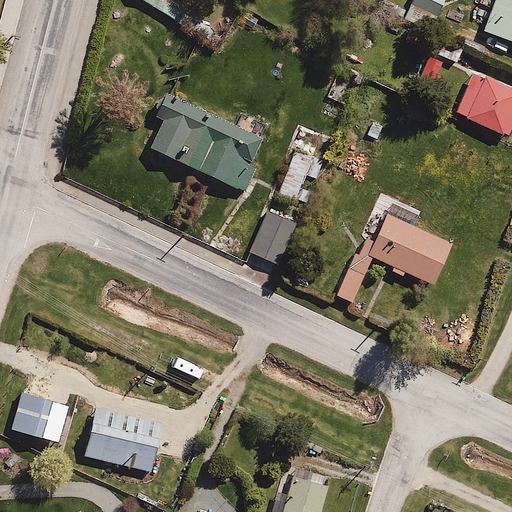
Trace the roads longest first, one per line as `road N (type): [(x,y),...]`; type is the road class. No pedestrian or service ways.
road 1 (tertiary): [(6,191),(423,390)]
road 2 (residential): [(6,191),(55,0)]
road 3 (residential): [(383,511),(423,390)]
